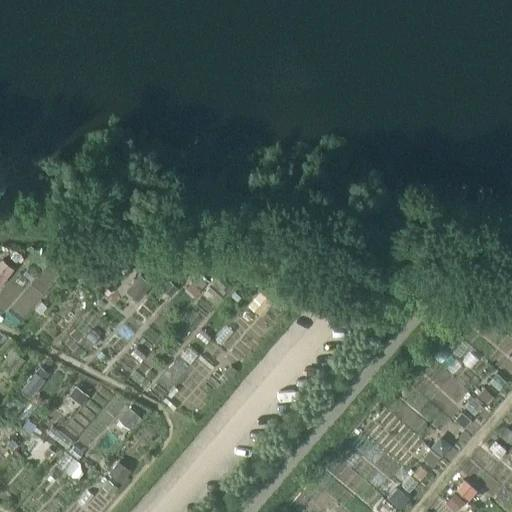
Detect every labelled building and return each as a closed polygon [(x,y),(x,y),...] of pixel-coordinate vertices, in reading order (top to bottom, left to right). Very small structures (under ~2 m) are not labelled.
[(0,274),(13,259),(1,250),(0,251),(0,274)] [(152,281),(141,272),(124,292),(136,301),(152,281)] [(273,298),(261,289),(248,305),(260,314),(273,298)] [(142,414),(131,404),(118,420),(130,429),(142,414)] [(131,460),(120,451),(103,471),(115,480),(131,460)]
